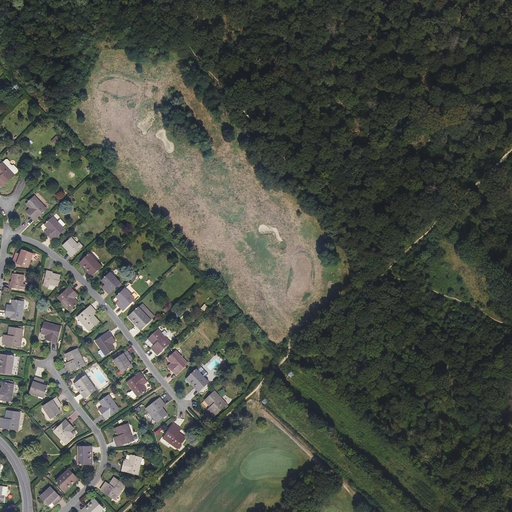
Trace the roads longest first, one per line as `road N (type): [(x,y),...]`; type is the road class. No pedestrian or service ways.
road 1 (track): [(383,272),(124,511)]
road 2 (residential): [(6,235),(37,243),(73,272),(183,408)]
road 3 (residential): [(63,511),(98,477),(103,452),(47,361)]
road 4 (track): [(383,272),(511,324)]
